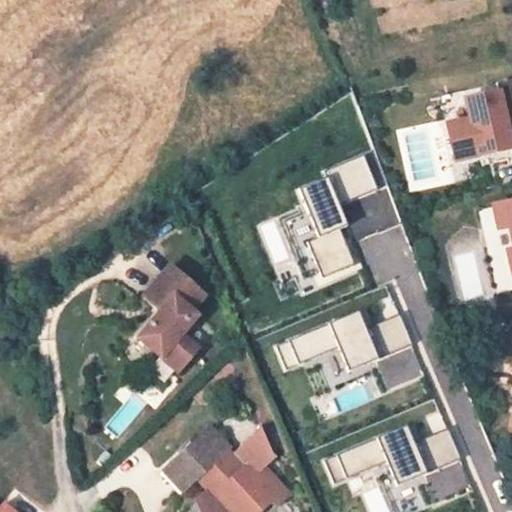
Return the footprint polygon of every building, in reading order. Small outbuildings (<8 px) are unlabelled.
[(466,100),(470,120),(447,125),(455,161),(511,148),(511,147),(509,135),(511,134),(511,80),(496,84),(498,93),(466,100)] [(379,190),(364,156),(324,173),(326,179),(298,191),(318,238),(307,242),(322,278),(355,265),(340,230),(348,227),(340,207),(379,190)] [(511,202),(493,207),(499,230),(510,227),(511,234),(511,250),(508,252),(511,267),(511,202)] [(191,312),(205,295),(170,265),(143,298),(161,313),(139,339),(179,374),(198,350),(181,336),(198,317),(191,312)] [(368,308),(276,346),(286,370),(339,348),(348,373),(415,346),(401,314),(375,325),(368,308)] [(450,428),(423,440),(416,423),(325,461),(336,485),(388,463),(398,487),(463,460),(450,428)] [(210,426),(161,471),(180,492),(197,476),(208,489),(196,500),(202,511),(221,511),(227,509),(229,511),(258,511),(273,498),(278,503),(290,492),(267,466),(276,459),(271,446),(260,430),(233,455),(226,448),(228,446),(210,426)] [(0,511),(11,511),(1,503),(0,503),(0,511)]
